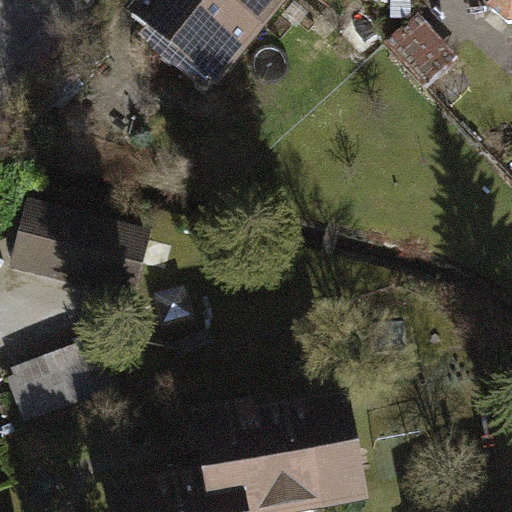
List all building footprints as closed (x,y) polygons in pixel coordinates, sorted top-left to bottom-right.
[(157,0),(132,30),(226,109),(318,0),(157,0)] [(511,0),(463,0),(486,16),(476,29),(511,55),(511,0)] [(452,60),(418,24),(385,56),(419,92),(452,60)] [(148,237),(28,205),(9,278),(129,310),(148,237)] [(194,325),(186,295),(154,303),(162,334),(194,325)] [(50,375),(10,388),(25,431),(103,405),(85,353),(47,366),(50,375)] [(363,511),(350,425),(188,449),(195,498),(110,511),(363,511)]
